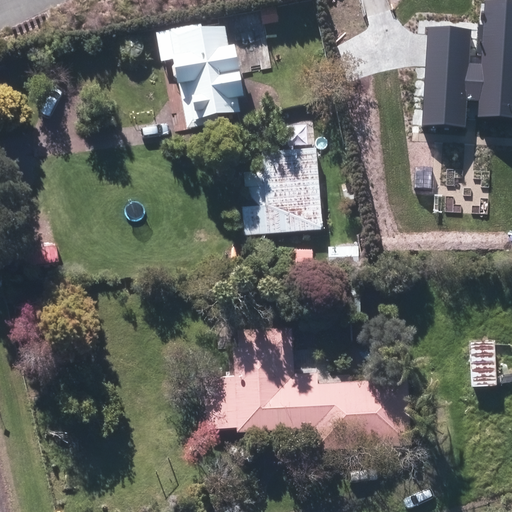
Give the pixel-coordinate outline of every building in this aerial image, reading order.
[(423,125),(466,128),(468,100),(478,101),(477,117),(511,118),(511,1),(490,0),(485,0),(482,65),(468,64),(470,30),(428,28),(423,125)] [(176,90),(185,134),(240,123),(236,103),(240,102),(226,31),(199,36),(198,29),(153,37),(159,67),(167,66),(172,91),(176,90)] [(312,150),(312,125),(284,126),(285,151),(312,150)] [(322,234),(315,152),(260,156),(261,174),(240,176),(242,191),(263,189),(264,209),(239,211),(242,241),(322,234)] [(357,247),(327,249),(328,271),(358,270),(357,247)] [(311,270),(311,252),(294,252),(294,270),(311,270)] [(435,271),(421,271),(421,281),(435,281),(435,271)] [(358,318),(358,280),(326,280),(327,319),(358,318)] [(205,433),(234,432),(234,438),(314,433),(316,456),(411,450),(407,383),(319,388),(318,378),(293,379),(290,332),(230,335),(233,378),(202,380),(205,433)] [(466,346),(469,391),(495,389),(492,344),(466,346)]
